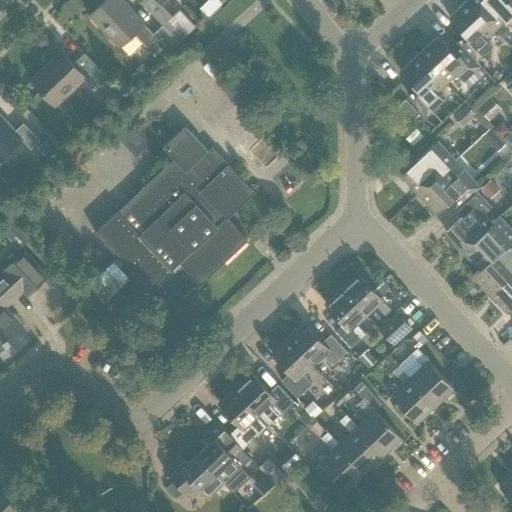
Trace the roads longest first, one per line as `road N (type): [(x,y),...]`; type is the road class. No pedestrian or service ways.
road 1 (residential): [(0,399),(39,362),(146,414),(358,220)]
road 2 (residential): [(511,386),(358,220)]
road 3 (residential): [(358,220),(352,57)]
